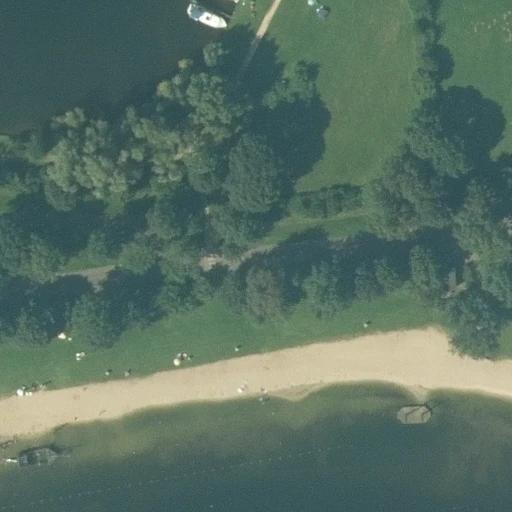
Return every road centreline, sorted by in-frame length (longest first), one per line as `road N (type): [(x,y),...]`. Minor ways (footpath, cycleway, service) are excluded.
road 1 (unclassified): [(192,266),(511,231)]
road 2 (unclassified): [(192,266),(146,222),(0,202)]
road 3 (unclassified): [(0,294),(192,266)]
